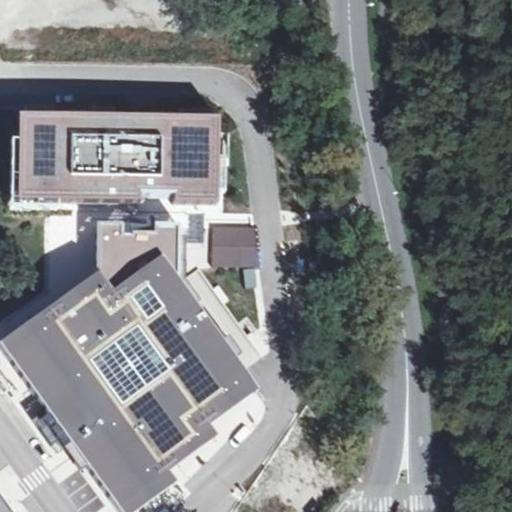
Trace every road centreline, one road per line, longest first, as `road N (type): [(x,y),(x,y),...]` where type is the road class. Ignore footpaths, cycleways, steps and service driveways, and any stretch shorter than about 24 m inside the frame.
road 1 (residential): [(0,80),(238,97),(269,216),(286,407)]
road 2 (tertiary): [(349,0),(361,113),(400,291),(408,390),(403,511)]
